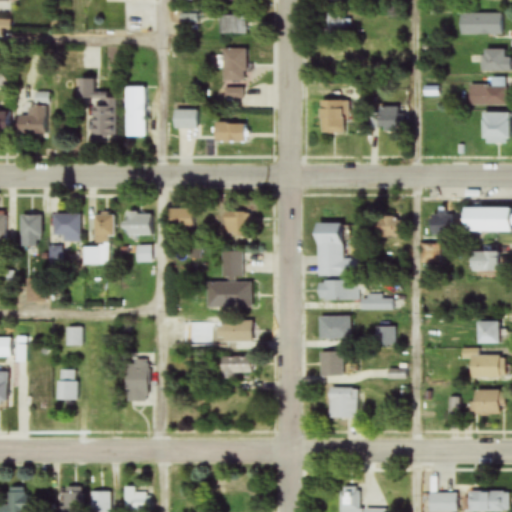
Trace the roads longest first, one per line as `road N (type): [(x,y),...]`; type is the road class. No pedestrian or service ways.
road 1 (residential): [(511,449),(0,451)]
road 2 (residential): [(511,176),(0,175)]
road 3 (residential): [(288,511),(288,0)]
